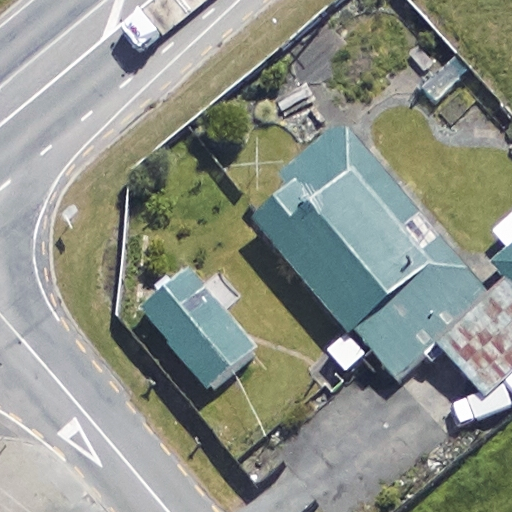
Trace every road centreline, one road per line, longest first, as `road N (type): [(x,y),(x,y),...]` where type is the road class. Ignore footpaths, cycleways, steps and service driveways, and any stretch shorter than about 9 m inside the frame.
road 1 (unclassified): [(167,511),(0,311)]
road 2 (primary): [(132,0),(0,110)]
